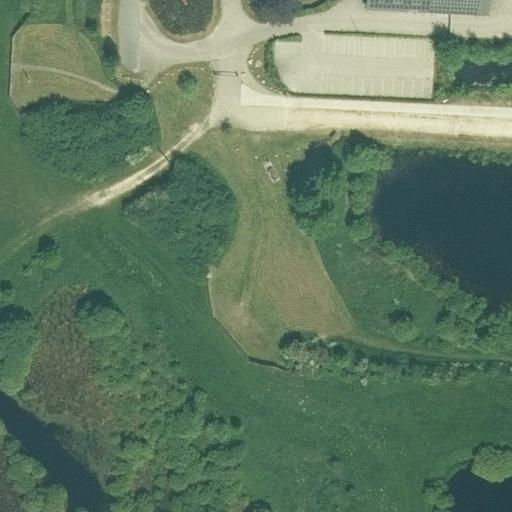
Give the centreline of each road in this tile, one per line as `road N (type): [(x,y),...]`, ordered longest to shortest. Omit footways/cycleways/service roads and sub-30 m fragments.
road 1 (track): [(511,126),(238,115)]
road 2 (track): [(58,213),(177,152),(218,114),(238,115)]
road 3 (unclassified): [(225,51),(158,54),(136,37),(130,0)]
